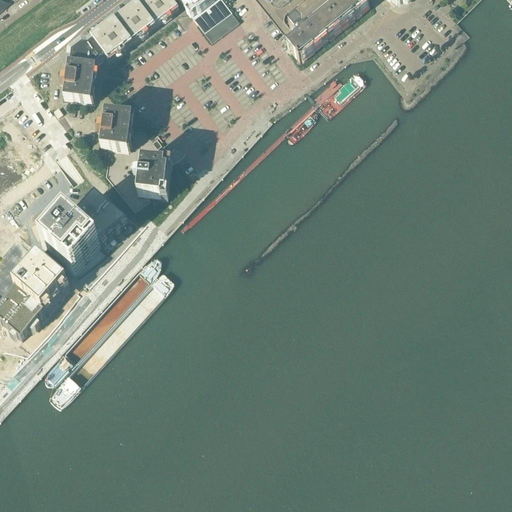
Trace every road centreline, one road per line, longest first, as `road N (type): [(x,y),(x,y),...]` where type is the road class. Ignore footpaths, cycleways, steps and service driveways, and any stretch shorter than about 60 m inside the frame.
road 1 (residential): [(22,93),(63,150),(49,164),(64,188),(19,222)]
road 2 (residential): [(295,86),(388,13),(411,20),(426,0)]
